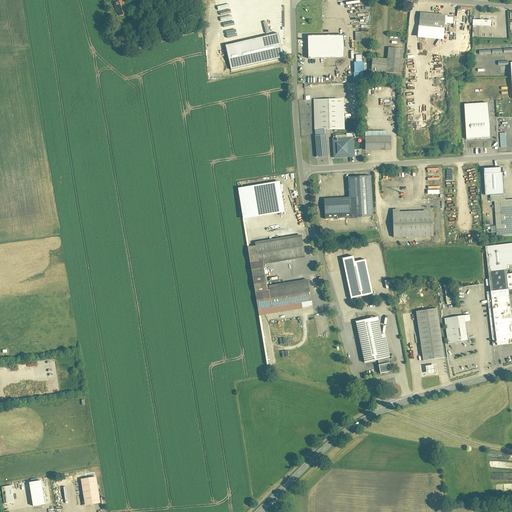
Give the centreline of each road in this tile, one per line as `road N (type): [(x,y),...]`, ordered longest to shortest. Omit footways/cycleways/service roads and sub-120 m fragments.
road 1 (residential): [(389,405),(357,381),(300,170)]
road 2 (residential): [(300,170),(511,157)]
road 3 (residential): [(300,170),(293,0)]
road 4 (secondary): [(258,511),(313,457),(389,405)]
road 5 (secondary): [(389,405),(511,370)]
